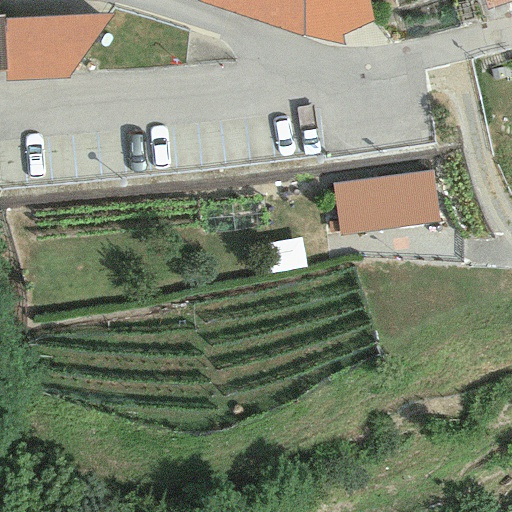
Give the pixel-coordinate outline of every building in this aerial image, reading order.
[(301,38),(301,0),(195,0),(195,1),(301,38)] [(368,0),(301,0),(301,38),(342,46),(341,36),(371,21),(368,0)] [(511,0),(480,0),(484,11),(511,1),(511,0)] [(112,13),(3,20),(5,71),(3,71),(4,83),(66,80),(112,13)] [(430,177),(332,189),(338,238),(436,226),(430,177)]
